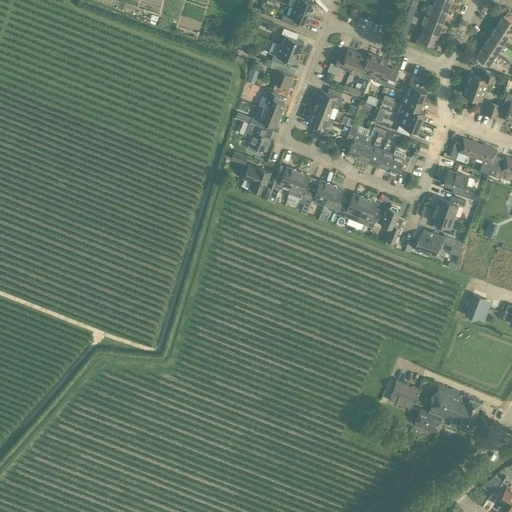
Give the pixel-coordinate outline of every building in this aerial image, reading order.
[(308,0),(288,0),(287,4),(292,6),(311,13),(316,3),(308,0)] [(417,0),(411,0),(408,8),(414,9),(417,0)] [(434,0),(433,4),(446,9),(449,0),(434,0)] [(446,9),(433,4),(428,15),(442,20),(446,9)] [(307,23),(311,13),(292,6),(289,15),(283,13),(280,19),(297,26),(299,20),(307,23)] [(408,8),(404,20),(410,22),(414,9),(408,8)] [(511,20),(503,14),(496,25),(508,33),(511,27),(511,20)] [(438,32),(442,20),(428,15),(424,27),(438,32)] [(404,21),(402,21),(396,36),(404,39),(410,22),(404,20),(404,21)] [(274,31),(276,24),(267,21),(265,27),(274,31)] [(496,25),(489,35),(501,43),(508,33),(496,25)] [(438,32),(424,27),(421,26),(414,42),(427,47),(429,41),(433,43),(438,32)] [(283,34),(279,44),(299,52),(303,42),(296,39),(298,33),(283,27),(281,33),(283,34)] [(489,35),(482,45),(494,54),(501,43),(489,35)] [(272,60),(285,65),(288,59),(295,62),(299,52),(279,44),(275,54),(273,53),(271,59),(272,60)] [(494,54),(482,45),(475,55),(477,56),(472,64),(489,70),(495,62),(491,59),(494,54)] [(340,67),(349,70),(357,51),(347,47),(344,54),(338,52),(334,65),(340,67)] [(360,74),(361,71),(361,70),(367,55),(366,55),(357,51),(349,70),(360,74)] [(361,71),(371,74),(378,55),(368,51),(366,55),(367,55),(361,70),(361,71)] [(378,55),(371,74),(375,76),(374,80),(384,84),(391,68),(385,65),(388,59),(378,55)] [(289,67),(285,65),(272,60),(269,66),(274,68),(270,80),(288,87),(293,75),(287,72),(289,67)] [(256,81),(259,68),(251,66),(248,79),(256,81)] [(469,72),(465,82),(485,89),(488,79),(494,81),(496,75),(482,70),(480,76),(469,72)] [(428,85),(422,82),(410,78),(408,83),(407,83),(404,93),(422,100),(426,90),(428,85)] [(465,82),(461,93),(481,100),(485,89),(465,82)] [(320,89),(316,99),(333,105),(336,96),(339,97),(342,91),(328,86),(326,92),(320,89)] [(267,95),(262,107),(280,113),(284,102),(279,100),(281,95),(266,89),(264,94),(267,95)] [(503,119),(511,122),(511,99),(511,96),(511,93),(506,92),(502,106),(507,108),(503,119)] [(377,103),(378,96),(368,93),(366,101),(377,103)] [(405,105),(406,104),(419,110),(419,109),(422,100),(404,93),(400,103),(405,105)] [(316,99),(312,109),(329,115),(333,105),(316,99)] [(489,115),(495,117),(499,104),(494,102),(489,115)] [(353,113),(356,106),(351,104),(350,103),(347,111),(348,111),(353,113)] [(419,109),(419,110),(406,104),(405,105),(402,114),(421,121),(424,112),(419,109)] [(235,117),(242,119),(263,127),(265,122),(275,126),(280,113),(262,107),(258,118),(251,116),(237,111),(235,117)] [(376,118),(382,119),(385,110),(379,108),(376,118)] [(308,120),(314,123),(312,128),(310,135),(322,139),(325,133),(327,128),(324,127),(329,115),(312,109),(308,120)] [(417,131),(421,121),(402,114),(398,124),(396,130),(408,134),(410,129),(417,131)] [(263,127),(242,119),(237,131),(246,134),(252,137),(249,143),(250,143),(248,148),(256,151),(258,146),(266,149),(271,136),(264,134),(266,128),(263,127)] [(356,157),(362,141),(364,134),(355,131),(356,127),(350,125),(343,145),(348,147),(346,153),(356,157)] [(466,153),(475,157),(480,143),(462,137),(460,143),(454,140),(449,156),(455,159),(455,158),(463,161),(466,153)] [(356,157),(366,161),(372,145),(362,141),(356,157)] [(499,161),(493,159),(497,149),(480,143),(475,157),(490,162),(487,172),(494,175),(496,169),(499,161)] [(382,149),(372,145),(366,161),(376,165),(382,149)] [(376,165),(386,169),(393,153),(382,149),(376,165)] [(397,173),(399,167),(405,169),(411,171),(417,153),(413,151),(410,156),(405,154),(405,153),(395,149),(393,153),(386,169),(397,173)] [(230,158),(244,163),(247,155),(233,150),(230,158)] [(508,171),(511,172),(511,157),(505,155),(500,170),(496,169),(494,175),(499,177),(499,176),(506,178),(508,171)] [(251,180),(249,186),(263,191),(270,171),(248,163),(243,177),(251,180)] [(290,188),(297,170),(285,165),(281,178),(276,176),(267,198),(274,201),(278,188),(282,187),(283,185),(290,188)] [(473,178),(448,168),(443,182),(452,186),(450,191),(466,197),(473,178)] [(290,188),(288,193),(299,197),(298,200),(304,203),(304,202),(312,183),(306,181),(309,174),(297,170),(290,188)] [(323,203),(331,183),(319,178),(316,185),(312,183),(304,202),(310,204),(311,199),(323,203)] [(343,202),(344,199),(339,197),(343,188),(331,183),(323,203),(335,208),(334,209),(339,211),(343,202)] [(343,202),(339,211),(338,214),(355,220),(365,196),(353,192),(348,204),(343,202)] [(372,227),(378,213),(380,208),(374,206),(376,201),(365,196),(355,220),(372,227)] [(434,208),(454,215),(458,203),(463,205),(465,200),(454,196),(452,201),(438,196),(434,208)] [(381,218),(378,217),(376,221),(390,227),(384,243),(392,246),(399,227),(393,224),(398,210),(396,209),(397,207),(391,204),(390,207),(387,205),(381,218)] [(450,226),(454,215),(434,208),(430,220),(444,225),(442,230),(453,234),(455,228),(450,226)] [(433,231),(431,236),(420,232),(414,249),(434,256),(436,248),(438,249),(440,248),(444,235),(433,231)] [(404,250),(409,252),(412,244),(407,242),(404,250)] [(477,319),(486,298),(472,292),(464,314),(477,319)] [(411,407),(417,388),(395,380),(388,399),(411,407)] [(469,426),(479,399),(438,384),(428,410),(427,411),(419,408),(413,424),(435,433),(442,415),(469,426)] [(511,498),(511,482),(509,480),(510,479),(505,476),(498,486),(503,489),(495,502),(506,508),(511,498)]
